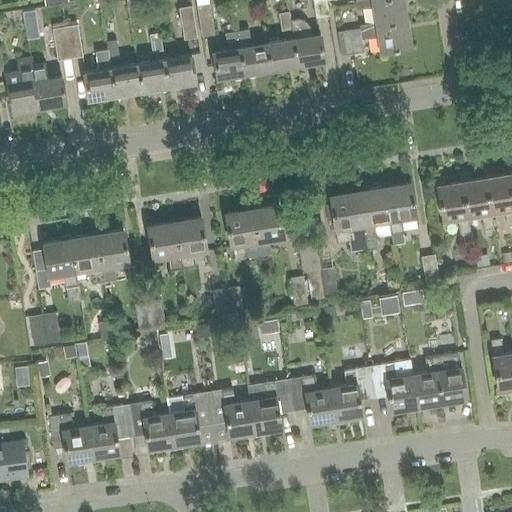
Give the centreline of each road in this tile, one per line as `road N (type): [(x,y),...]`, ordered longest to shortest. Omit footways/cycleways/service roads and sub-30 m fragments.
road 1 (residential): [(0,169),(456,92)]
road 2 (residential): [(188,484),(511,439)]
road 3 (residential): [(23,511),(188,484)]
